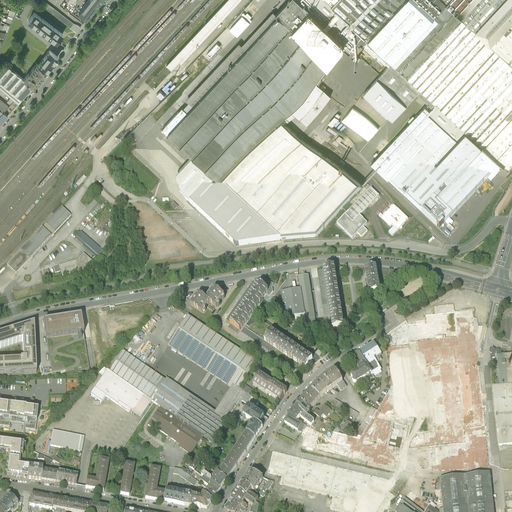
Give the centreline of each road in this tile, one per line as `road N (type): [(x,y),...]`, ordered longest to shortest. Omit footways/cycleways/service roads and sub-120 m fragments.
road 1 (unclassified): [(499,288),(348,259),(82,304),(0,326)]
road 2 (residential): [(216,511),(308,381),(393,323)]
road 3 (residential): [(0,136),(113,0)]
road 4 (residential): [(29,487),(187,511)]
